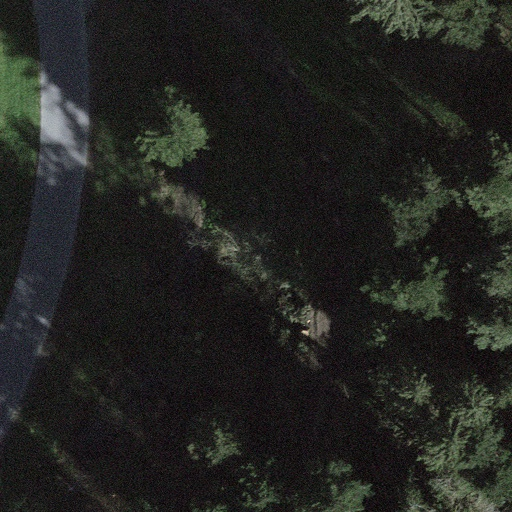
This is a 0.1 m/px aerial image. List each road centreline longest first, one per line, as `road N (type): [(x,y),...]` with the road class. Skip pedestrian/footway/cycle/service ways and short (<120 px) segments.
road 1 (track): [(217,0),(286,83),(322,173),(337,287),(335,397),(298,511)]
road 2 (tertiary): [(59,0),(66,91),(53,222),(0,389)]
